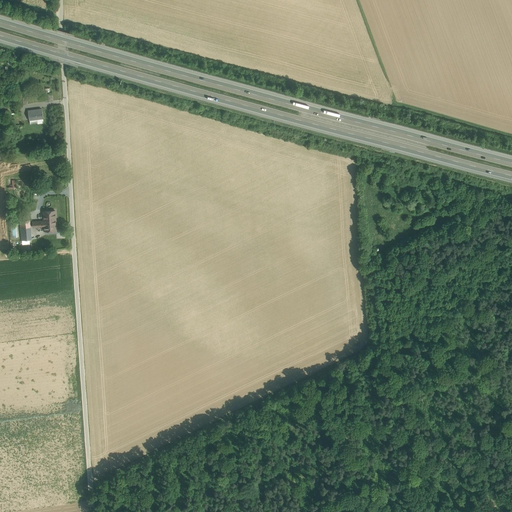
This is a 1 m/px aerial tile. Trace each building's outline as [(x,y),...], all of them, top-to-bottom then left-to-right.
[(25,88),(17,89),(19,105),(27,104),(25,88)] [(52,93),(44,94),(45,102),(53,101),(52,93)] [(41,109),(28,110),(29,120),(29,119),(30,122),(37,121),(37,119),(43,118),(41,109)] [(55,211),(43,211),(44,220),(55,219),(55,211)] [(55,219),(44,220),(44,221),(33,221),(33,227),(44,226),(45,230),(56,230),(55,219)] [(25,220),(20,220),(21,233),(29,233),(28,220),(25,220)]
